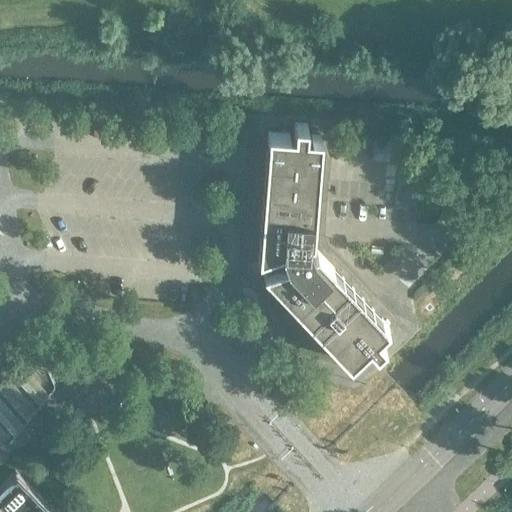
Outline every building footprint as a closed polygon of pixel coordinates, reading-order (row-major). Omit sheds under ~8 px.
[(261,241),(267,241),(270,252),(271,254),(275,264),(275,265),(279,277),(275,280),(275,279),(273,281),(349,362),(368,344),(376,352),(380,348),(385,343),(377,335),(388,325),(316,249),(312,250),(309,241),(313,239),(321,135),(306,134),(307,123),(294,122),(293,133),(267,131),(259,242),(261,242),(261,241)] [(261,242),(259,242),(258,252),(257,257),(260,256),(270,252),(267,241),(261,241),(261,242)] [(271,254),(249,262),(253,272),(275,264),(271,254)] [(279,277),(275,265),(265,269),(262,270),(265,273),(273,281),(275,279),(275,280),(279,277)] [(285,384),(275,393),(283,402),(293,392),(285,384)] [(202,385),(200,391),(207,394),(209,388),(206,386),(203,385),(202,385)] [(0,511),(54,511),(55,511),(14,470),(0,483),(0,511)]
